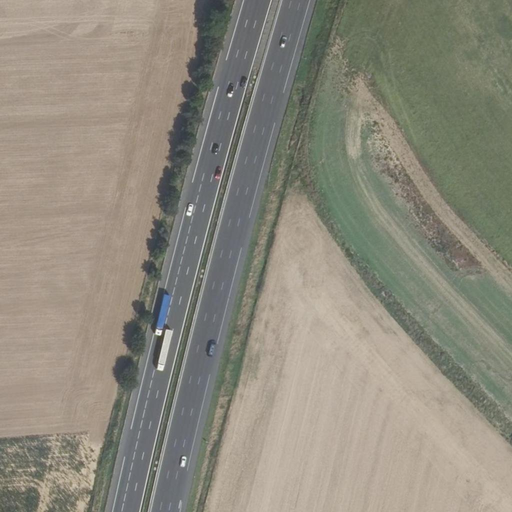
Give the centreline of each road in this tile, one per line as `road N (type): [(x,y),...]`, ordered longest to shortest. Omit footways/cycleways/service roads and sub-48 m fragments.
road 1 (motorway): [(258,0),(157,363),(127,511)]
road 2 (motorway): [(165,511),(296,0)]
